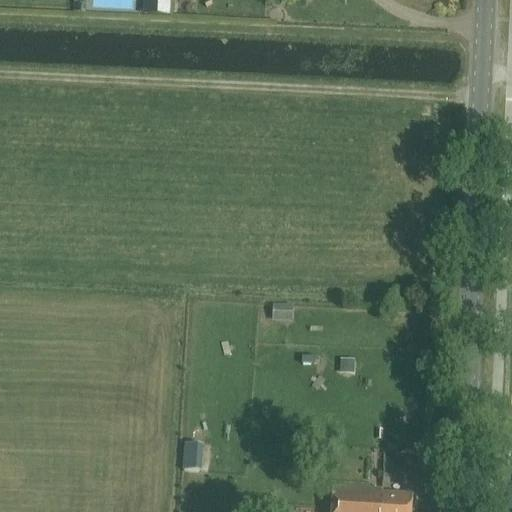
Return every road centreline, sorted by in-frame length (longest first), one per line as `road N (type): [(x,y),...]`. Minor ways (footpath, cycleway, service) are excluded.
road 1 (secondary): [(460,511),(488,0)]
road 2 (track): [(483,99),(0,76)]
